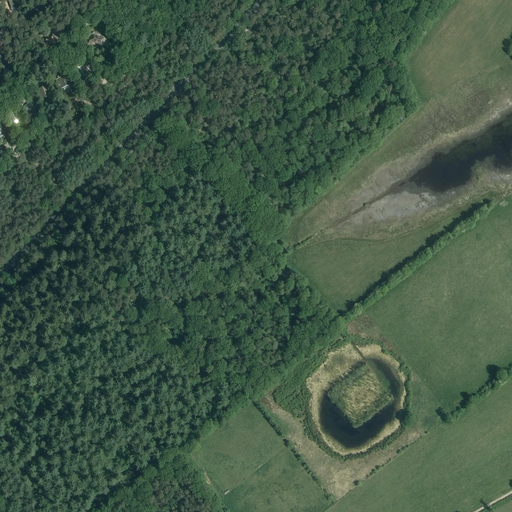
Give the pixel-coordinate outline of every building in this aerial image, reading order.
[(15,8),(16,7),(13,0),(8,0),(12,12),(16,11),(15,8)] [(34,16),(43,11),(40,4),(35,7),(36,10),(32,12),(34,16)] [(95,33),(94,36),(92,40),(90,40),(89,44),(93,45),(94,43),(100,45),(103,39),(99,37),(99,35),(95,33)] [(56,46),(57,40),(53,39),(54,35),(50,34),(49,39),(46,39),(46,43),(52,44),(52,45),(56,46)] [(82,62),(76,68),(77,69),(83,75),(89,70),(82,62)] [(17,78),(19,74),(8,70),(7,76),(14,78),(14,77),(17,78)] [(69,86),(69,84),(65,76),(55,81),(57,86),(58,86),(60,90),(69,86)] [(46,86),(38,89),(41,100),(50,97),(46,86)] [(30,108),(33,106),(30,102),(23,108),(29,117),(34,113),(30,108)] [(14,124),(18,123),(13,111),(9,113),(14,124)]
